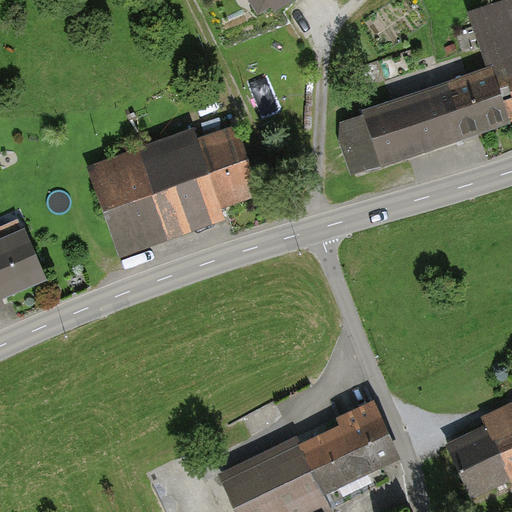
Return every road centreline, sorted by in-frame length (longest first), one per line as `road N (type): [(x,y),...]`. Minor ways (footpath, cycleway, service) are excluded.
road 1 (tertiary): [(0,347),(173,275),(319,229)]
road 2 (residential): [(319,229),(424,511)]
road 3 (track): [(193,0),(292,236)]
road 4 (unknown): [(319,229),(310,200),(336,0)]
road 5 (tertiary): [(319,229),(511,172)]
